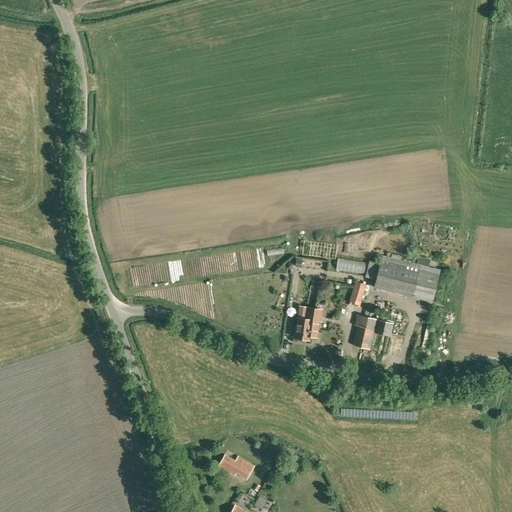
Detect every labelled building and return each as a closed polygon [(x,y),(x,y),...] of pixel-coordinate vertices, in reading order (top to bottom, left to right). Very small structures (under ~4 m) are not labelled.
[(440,269),(382,255),(374,286),(433,301),(440,269)] [(365,284),(355,281),(349,301),(358,304),(365,284)] [(316,337),(319,317),(320,317),(321,310),(307,308),(305,319),(298,318),(296,328),(294,329),(294,334),(295,336),(295,337),(308,339),(309,335),(316,337)] [(393,323),(357,315),(355,325),(357,325),(352,344),(386,354),(393,323)] [(222,459),(218,465),(234,474),(235,472),(246,479),(252,468),(236,458),(235,461),(224,455),(222,459)] [(260,496),(255,504),(259,507),(261,503),(262,503),(265,499),(260,496)]
